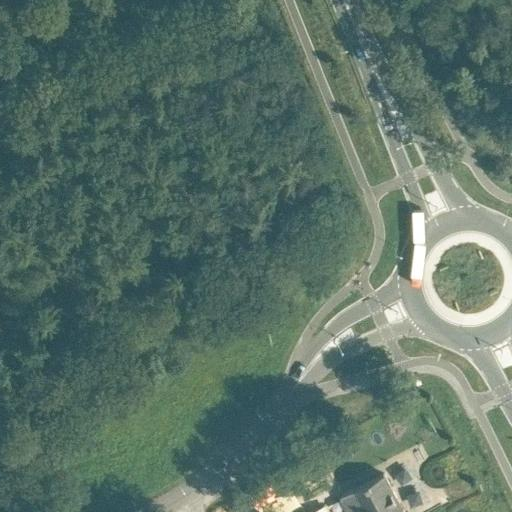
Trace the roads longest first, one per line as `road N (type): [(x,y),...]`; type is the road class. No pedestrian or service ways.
road 1 (tertiary): [(315,359),(233,461),(158,511)]
road 2 (secondary): [(382,89),(423,241)]
road 3 (secondary): [(467,220),(382,89)]
road 4 (tertiary): [(409,283),(349,320),(315,359)]
